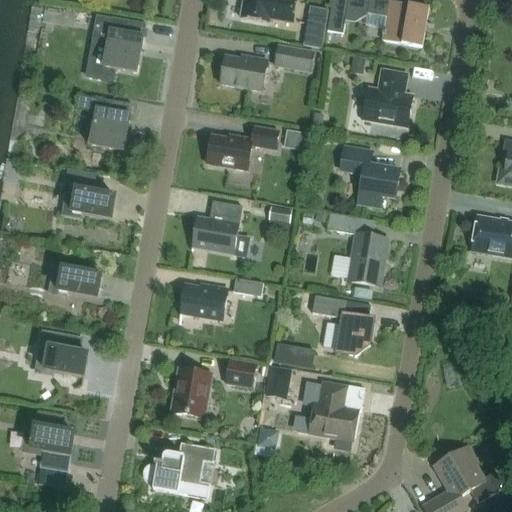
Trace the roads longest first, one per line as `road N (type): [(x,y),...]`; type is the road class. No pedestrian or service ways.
road 1 (residential): [(318,511),(371,481),(389,449),(464,0)]
road 2 (residential): [(190,0),(94,511)]
